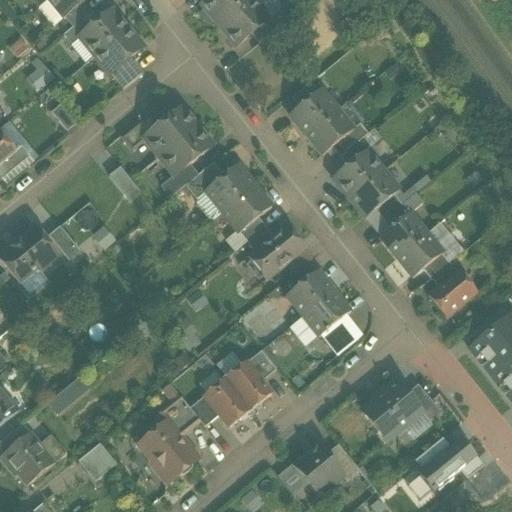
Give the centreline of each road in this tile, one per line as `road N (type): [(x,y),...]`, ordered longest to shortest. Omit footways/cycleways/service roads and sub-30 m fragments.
road 1 (residential): [(187,511),(393,337),(398,312),(192,61)]
road 2 (residential): [(192,61),(0,217)]
